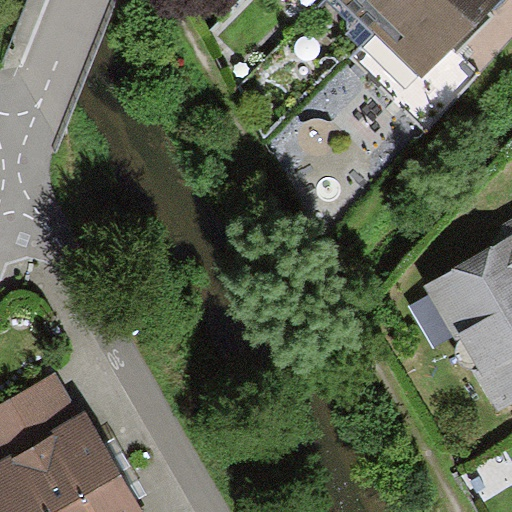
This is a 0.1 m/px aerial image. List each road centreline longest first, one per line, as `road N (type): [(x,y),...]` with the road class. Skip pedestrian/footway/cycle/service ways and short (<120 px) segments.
road 1 (residential): [(12,165),(213,511)]
road 2 (residential): [(82,0),(12,165)]
